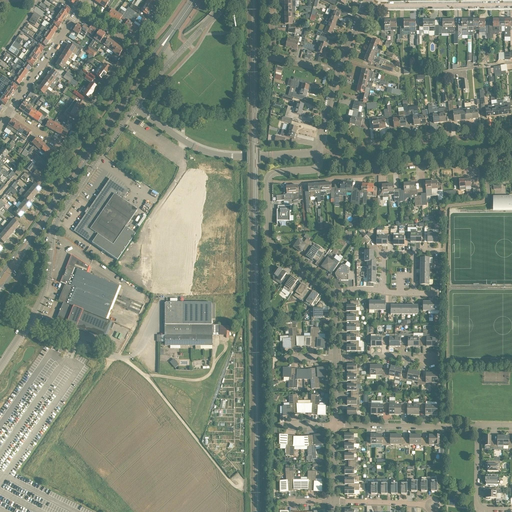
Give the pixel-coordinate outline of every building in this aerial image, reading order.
[(106,6),(109,8),(114,0),(102,0),(99,5),(105,8),(106,6)] [(144,0),(142,3),(151,9),(156,2),(154,0),(153,1),(151,0),(144,0)] [(151,9),(142,3),(141,2),(137,8),(131,4),(129,8),(139,14),(141,11),(146,14),(145,15),(147,16),(151,9)] [(62,4),(59,8),(59,9),(60,9),(68,14),(71,10),(62,4)] [(328,16),(331,17),(338,19),(340,14),(335,12),(336,8),(330,5),(328,10),(330,11),(328,16)] [(112,20),(117,13),(109,8),(107,10),(110,12),(107,17),(112,20)] [(128,8),(125,13),(120,9),(117,13),(112,20),(117,24),(120,19),(123,21),(131,10),(128,8)] [(61,24),(65,19),(56,13),(50,9),(48,11),(53,14),(51,17),(61,24)] [(56,13),(65,19),(68,14),(60,9),(59,9),(56,13)] [(132,16),(134,12),(131,10),(123,21),(126,23),(123,27),(128,31),(133,24),(135,21),(136,19),(132,16)] [(40,18),(34,14),(31,18),(37,22),(40,18)] [(50,22),(52,24),(58,28),(61,24),(51,17),(49,15),(49,16),(46,14),(45,15),(52,20),(50,22)] [(338,19),(331,17),(328,16),(326,21),(329,22),(336,25),(338,19)] [(296,24),(293,24),(292,19),(285,19),(285,25),(288,25),(288,29),(296,28),(296,24)] [(423,20),(423,28),(419,28),(419,31),(419,40),(419,45),(422,44),(422,36),(423,35),(423,32),(429,31),(429,20),(423,20)] [(439,34),(438,26),(435,26),(435,20),(429,20),(429,31),(435,31),(435,35),(435,36),(439,37),(439,34)] [(442,25),(440,25),(438,25),(438,26),(439,34),(442,35),(442,31),(448,31),(448,20),(442,20),(442,25)] [(467,20),(462,20),(462,24),(462,25),(458,25),(458,32),(458,39),(462,39),(462,31),(467,31),(467,20)] [(485,33),(485,39),(489,39),(489,26),(485,26),(485,24),(485,20),(479,20),(479,31),(479,33),(485,33)] [(493,20),(493,26),(489,26),(489,39),(493,39),(493,35),(499,35),(499,33),(499,20),(493,20)] [(329,22),(326,21),(323,26),(334,30),(336,25),(329,22)] [(404,21),(404,28),(404,29),(400,29),(400,35),(400,40),(402,40),(403,33),(410,33),(409,21),(404,21)] [(57,30),(49,24),(48,26),(46,25),(44,27),(54,34),(57,30)] [(138,28),(133,24),(128,31),(133,35),(138,28)] [(321,31),(325,33),(331,35),(334,30),(323,26),(318,24),(317,26),(322,28),(321,31)] [(73,31),(78,35),(82,28),(77,25),(73,31)] [(82,28),(78,35),(83,38),(85,35),(89,29),(84,25),(82,28)] [(99,31),(91,26),(89,29),(85,35),(93,41),(99,31)] [(41,31),(43,33),(51,38),(54,34),(44,27),(41,31)] [(40,37),(42,38),(48,42),(51,38),(43,33),(41,31),(38,35),(40,36),(40,37)] [(93,41),(89,45),(85,52),(93,58),(96,53),(90,49),(95,42),(95,41),(99,43),(105,36),(105,35),(99,31),(93,41)] [(40,36),(38,35),(35,40),(45,47),(48,42),(42,38),(40,37),(40,36)] [(324,38),(317,36),(315,40),(317,41),(315,46),(326,50),(328,45),(322,43),(324,38)] [(288,37),(287,40),(286,47),(291,49),(294,38),(288,37)] [(297,50),(299,43),(300,38),(294,37),(294,38),(291,49),(297,50)] [(106,52),(108,49),(113,43),(108,39),(103,46),(105,48),(104,50),(106,52)] [(373,39),(371,45),(377,48),(380,42),(377,41),(373,39)] [(41,53),(44,48),(36,43),(34,41),(30,46),(33,47),(41,53)] [(21,46),(15,42),(11,46),(16,50),(18,51),(21,46)] [(317,53),(322,55),(324,56),(326,50),(315,46),(304,42),(303,48),(313,52),(317,53)] [(65,50),(72,54),(75,55),(78,51),(80,52),(82,49),(73,43),(71,46),(69,44),(65,50)] [(108,49),(113,53),(118,46),(113,43),(108,49)] [(33,47),(30,46),(29,44),(26,49),(30,52),(38,58),(41,53),(33,47)] [(369,50),(378,54),(379,54),(381,49),(377,48),(371,45),(369,50)] [(118,46),(113,53),(118,57),(123,50),(118,46)] [(69,59),(71,61),(75,55),(72,54),(65,50),(62,55),(69,59)] [(386,61),(380,58),(377,57),(378,54),(369,50),(367,56),(383,62),(385,63),(386,61)] [(38,58),(30,52),(29,54),(28,53),(26,56),(35,62),(38,58)] [(21,60),(32,67),(35,62),(26,56),(25,55),(21,60)] [(71,61),(69,59),(62,55),(59,60),(65,64),(68,66),(71,61)] [(382,65),(383,62),(367,56),(364,61),(368,62),(371,64),(372,62),(379,64),(382,65)] [(110,57),(110,58),(107,61),(114,66),(117,62),(110,57)] [(16,65),(18,66),(22,69),(28,73),(30,69),(22,63),(19,60),(16,65)] [(68,66),(65,64),(59,60),(55,65),(65,71),(68,66)] [(104,65),(104,64),(100,70),(106,75),(110,69),(108,67),(104,65)] [(16,71),(25,77),(28,73),(22,69),(18,66),(16,65),(13,69),(16,71)] [(97,68),(94,72),(94,73),(94,75),(96,76),(99,79),(99,80),(101,82),(106,75),(100,70),(97,69),(97,68)] [(13,71),(11,74),(13,75),(16,77),(22,81),(25,77),(16,71),(13,69),(12,70),(13,71)] [(48,75),(55,80),(58,82),(59,80),(57,78),(59,75),(52,70),(48,75)] [(13,75),(10,79),(12,81),(12,80),(19,85),(22,81),(16,77),(13,75)] [(58,82),(55,80),(48,75),(44,80),(54,88),(58,83),(58,82)] [(7,86),(15,92),(18,87),(12,83),(6,79),(3,83),(7,86)] [(291,87),(294,88),(296,82),(293,82),(293,80),(290,79),(288,86),(291,87)] [(57,89),(54,88),(44,80),(41,85),(47,90),(49,88),(52,90),(52,89),(55,91),(57,89)] [(367,82),(360,81),(358,87),(370,89),(376,91),(376,88),(372,87),(373,84),(366,83),(367,82)] [(0,88),(3,91),(11,96),(15,92),(7,86),(3,83),(1,83),(0,84),(0,88)] [(91,83),(89,86),(87,89),(93,94),(97,86),(95,85),(95,86),(91,83)] [(302,84),(300,84),(298,89),(301,90),(308,92),(310,87),(302,84)] [(37,90),(44,95),(48,98),(50,96),(53,98),(55,96),(47,90),(41,85),(37,90)] [(83,87),(81,90),(79,93),(75,91),(73,93),(82,100),(85,97),(86,98),(86,99),(88,100),(93,94),(87,89),(83,87)] [(370,89),(358,87),(357,92),(361,93),(360,100),(360,101),(360,102),(366,104),(366,102),(367,102),(370,89)] [(0,94),(2,97),(8,101),(11,96),(3,91),(0,88),(0,94)] [(308,92),(301,90),(298,89),(295,88),(293,94),(306,98),(308,92)] [(8,101),(2,97),(0,94),(0,101),(1,103),(5,105),(8,101)] [(80,112),(81,110),(84,105),(82,104),(82,105),(74,100),(70,106),(80,112)] [(19,109),(24,113),(28,107),(30,104),(25,101),(19,109)] [(298,102),(293,101),(292,104),(297,105),(296,109),(303,111),(304,105),(297,103),(298,102)] [(389,120),(393,119),(394,128),(400,127),(399,116),(393,117),(392,113),(391,105),(387,106),(388,110),(389,120)] [(404,112),(399,113),(399,116),(400,127),(406,127),(405,116),(409,116),(409,112),(408,112),(408,105),(403,106),(404,112)] [(70,106),(67,109),(64,115),(68,119),(71,115),(74,117),(73,118),(75,120),(80,112),(70,106)] [(350,124),(355,126),(357,119),(359,107),(353,106),(352,111),(353,111),(352,117),(350,117),(350,120),(350,121),(350,124)] [(32,110),(28,107),(24,113),(28,116),(32,110)] [(297,121),(299,116),(301,116),(303,111),(296,109),(288,107),(285,117),(297,121)] [(440,123),(446,122),(445,114),(447,114),(447,108),(439,109),(439,115),(440,123)] [(39,109),(37,113),(33,119),(41,124),(48,115),(39,109)] [(37,113),(32,110),(28,116),(33,119),(37,113)] [(384,110),(385,117),(378,118),(379,129),(386,129),(385,120),(389,120),(388,110),(384,110)] [(422,115),(419,115),(420,125),(426,124),(426,119),(428,119),(427,110),(422,111),(422,115)] [(414,126),(420,125),(419,115),(413,116),(412,112),(411,112),(409,112),(409,116),(410,125),(414,124),(414,126)] [(12,119),(8,125),(6,129),(11,132),(11,131),(17,123),(12,119)] [(45,127),(50,130),(54,123),(46,119),(42,125),(43,126),(45,122),(47,123),(45,127)] [(363,126),(365,121),(357,119),(355,126),(361,127),(361,125),(363,126)] [(55,121),(54,123),(50,130),(55,132),(60,123),(55,121)] [(16,134),(17,132),(22,126),(17,123),(11,131),(16,134)] [(63,129),(65,126),(60,123),(55,132),(60,135),(63,129)] [(297,128),(290,126),(288,125),(286,131),(296,134),(297,128)] [(22,135),(26,129),(22,126),(17,132),(22,135)] [(26,129),(22,135),(21,137),(25,141),(27,138),(29,136),(31,132),(26,129)] [(60,135),(65,138),(69,131),(63,129),(60,135)] [(286,131),(282,130),(281,133),(288,135),(287,137),(294,139),(296,134),(286,131)] [(32,143),(34,145),(27,152),(25,150),(21,155),(26,157),(28,153),(29,154),(32,152),(31,152),(34,149),(34,150),(41,142),(37,138),(32,143)] [(41,142),(34,150),(38,153),(45,146),(41,142)] [(45,146),(38,153),(37,154),(41,158),(49,150),(45,146)] [(6,156),(8,154),(2,149),(0,151),(0,154),(7,160),(9,162),(12,164),(15,167),(17,165),(6,156)] [(41,158),(40,159),(44,163),(48,159),(53,154),(49,150),(41,158)] [(24,167),(25,168),(29,172),(34,165),(30,161),(24,167)] [(184,219),(152,219),(153,294),(192,294),(192,296),(236,295),(234,170),(201,171),(201,178),(193,178),(193,177),(183,177),(184,219)] [(125,228),(137,210),(122,200),(127,191),(110,179),(91,206),(74,232),(92,244),(97,247),(95,250),(98,251),(99,249),(117,261),(131,240),(135,235),(125,228)] [(432,196),(432,190),(431,182),(425,183),(426,190),(426,194),(421,194),(421,196),(422,206),(427,206),(426,197),(432,196)] [(443,197),(443,192),(443,191),(438,191),(437,184),(437,182),(431,182),(432,190),(432,196),(438,196),(438,201),(443,201),(443,197)] [(331,194),(331,200),(334,200),(334,190),(332,191),(331,183),(325,184),(326,194),(331,194)] [(334,200),(334,203),(339,203),(339,199),(338,199),(338,196),(339,196),(340,196),(346,197),(346,193),(346,194),(347,183),(341,183),(341,186),(340,189),(334,188),(334,190),(334,200)] [(351,194),(350,201),(355,202),(357,189),(353,188),(353,187),(352,187),(353,184),(347,183),(346,194),(351,194)] [(31,188),(37,194),(41,189),(37,186),(35,184),(31,188)] [(367,196),(367,193),(368,185),(362,184),(362,188),(361,188),(361,189),(357,189),(355,202),(355,206),(359,206),(360,198),(363,198),(362,204),(366,205),(367,199),(367,196)] [(382,187),(379,188),(379,197),(383,196),(383,198),(389,198),(388,196),(388,193),(388,185),(384,186),(384,184),(382,184),(382,186),(382,187)] [(404,195),(410,194),(410,184),(403,184),(404,188),(403,188),(404,189),(399,190),(400,202),(405,202),(404,195)] [(305,192),(306,203),(309,203),(309,197),(315,196),(314,185),(308,185),(308,192),(305,192)] [(377,188),(374,188),(374,186),(368,185),(367,193),(367,196),(376,197),(377,188)] [(388,185),(388,193),(388,196),(394,195),(394,202),(400,202),(399,190),(394,190),(394,189),(394,185),(388,185)] [(287,194),(284,196),(285,201),(293,200),(293,197),(292,186),(286,187),(287,194)] [(298,193),(298,189),(298,186),(292,186),(293,197),(293,200),(293,201),(299,199),(299,200),(302,200),(302,196),(299,196),(299,195),(298,193)] [(18,194),(25,200),(29,203),(33,198),(27,193),(21,188),(19,191),(20,192),(18,194)] [(37,194),(31,188),(27,193),(33,198),(37,194)] [(511,208),(511,198),(505,199),(503,199),(494,199),(494,204),(491,204),(491,208),(494,208),(494,209),(511,208)] [(25,200),(22,204),(28,209),(32,205),(29,203),(25,200)] [(22,204),(18,209),(24,214),(28,209),(22,204)] [(24,214),(18,209),(15,206),(11,211),(14,213),(20,219),(24,214)] [(277,210),(277,221),(290,221),(290,212),(291,212),(291,206),(278,206),(278,210),(277,210)] [(13,220),(9,224),(9,225),(16,230),(20,225),(13,220)] [(3,227),(5,229),(12,234),(16,230),(9,225),(9,224),(6,222),(3,227)] [(2,234),(8,239),(12,234),(5,229),(2,234)] [(424,237),(424,240),(425,240),(427,240),(427,243),(433,243),(433,234),(428,234),(428,230),(428,229),(425,229),(424,234),(424,237)] [(410,243),(416,243),(416,234),(416,230),(410,230),(410,232),(408,232),(407,240),(410,240),(410,243)] [(404,240),(407,240),(408,232),(408,231),(404,231),(404,234),(399,234),(399,237),(399,245),(404,246),(404,240)] [(371,240),(366,235),(365,234),(364,233),(363,233),(361,233),(360,233),(364,237),(369,242),(371,240)] [(441,233),(438,233),(438,234),(433,234),(433,243),(438,243),(438,240),(441,240),(441,233)] [(390,243),(393,243),(393,245),(399,245),(399,237),(399,234),(399,237),(394,237),(394,235),(390,235),(390,243)] [(416,234),(416,243),(421,243),(421,240),(424,240),(424,237),(424,234),(422,234),(416,234)] [(387,243),(390,243),(390,235),(387,235),(387,237),(382,237),(382,245),(387,245),(387,243)] [(305,252),(312,243),(307,239),(303,243),(301,242),(301,240),(299,240),(297,241),(297,243),(294,248),(301,253),(303,250),(305,252)] [(310,251),(306,256),(310,259),(312,261),(313,259),(317,262),(319,260),(321,262),(325,257),(322,255),(323,254),(319,251),(317,250),(319,247),(315,244),(310,251)] [(60,283),(65,285),(65,284),(113,304),(139,314),(143,305),(128,299),(121,296),(120,299),(116,297),(120,287),(87,274),(90,268),(71,255),(60,283)] [(333,271),(339,262),(330,255),(321,267),(328,272),(330,269),(333,271)] [(339,269),(335,274),(336,277),(341,281),(348,281),(348,280),(354,280),(354,272),(350,272),(350,269),(344,265),(341,266),(339,269)] [(280,282),(283,284),(287,279),(284,277),(286,274),(282,271),(283,270),(279,268),(277,272),(275,271),(273,275),(273,277),(275,277),(278,279),(280,281),(280,282)] [(288,282),(283,289),(291,294),(297,287),(294,285),(295,284),(298,280),(292,276),(289,280),(288,280),(287,280),(287,281),(287,282),(288,282)] [(366,284),(366,287),(373,287),(373,284),(376,284),(376,278),(367,278),(367,284),(366,284)] [(65,284),(65,285),(58,301),(63,303),(107,320),(113,304),(65,284)] [(303,284),(296,293),(301,297),(299,300),(302,302),(309,292),(307,290),(308,288),(303,284)] [(313,291),(306,302),(312,306),(313,303),(316,305),(320,299),(318,297),(319,295),(313,291)] [(347,312),(351,312),(352,312),(356,312),(356,311),(358,311),(360,311),(360,308),(359,308),(358,301),(350,301),(350,302),(352,302),(352,304),(351,304),(351,305),(351,306),(347,306),(347,312)] [(111,322),(107,320),(63,303),(56,320),(104,339),(111,322)] [(165,320),(163,320),(163,324),(165,324),(165,325),(165,335),(165,337),(177,337),(178,335),(191,335),(191,325),(212,325),(212,320),(215,320),(215,304),(212,304),(211,303),(167,303),(166,304),(165,320)] [(313,314),(312,314),(312,322),(321,322),(321,321),(321,318),(323,318),(323,317),(324,317),(324,316),(324,315),(324,314),(323,314),(323,312),(323,309),(322,309),(322,305),(319,303),(317,306),(317,309),(315,309),(313,309),(313,314)] [(358,318),(358,312),(358,311),(356,311),(356,312),(352,312),(352,314),(351,315),(351,316),(347,316),(347,322),(352,322),(356,322),(356,321),(358,321),(358,318)] [(351,326),(347,326),(347,332),(351,332),(352,332),(356,332),(356,331),(356,328),(360,328),(360,321),(358,321),(356,321),(356,322),(352,322),(352,324),(351,325),(351,326)] [(280,342),(283,342),(283,349),(288,348),(288,347),(290,347),(290,348),(294,348),(292,328),(293,328),(292,323),(286,323),(286,325),(288,328),(289,336),(280,337),(280,342)] [(165,338),(165,346),(201,346),(204,346),(204,349),(212,349),(212,346),(212,336),(212,325),(191,325),(191,335),(178,335),(177,337),(165,337),(165,338)] [(292,328),(294,348),(298,348),(297,346),(304,346),(304,337),(297,337),(297,328),(293,328),(292,328)] [(304,337),(304,346),(310,346),(310,348),(314,348),(315,328),(311,328),(310,337),(304,337)] [(326,341),(325,341),(325,339),(324,339),(319,339),(319,328),(315,328),(314,348),(318,348),(318,347),(320,347),(320,348),(325,349),(325,344),(326,344),(326,341)] [(347,342),(351,342),(352,342),(356,342),(356,341),(356,338),(359,338),(359,332),(359,331),(356,331),(356,332),(352,332),(352,334),(351,335),(351,336),(347,336),(347,342)] [(395,338),(395,347),(400,347),(400,344),(404,344),(404,334),(400,334),(395,334),(395,338)] [(404,344),(408,344),(408,347),(413,347),(413,338),(413,335),(413,334),(408,334),(404,334),(404,344)] [(432,347),(432,338),(432,335),(427,335),(427,334),(423,334),(423,336),(423,345),(426,345),(426,347),(432,347)] [(382,335),(376,335),(376,338),(376,347),(382,347),(382,344),(386,344),(386,337),(382,337),(382,335)] [(419,347),(419,344),(422,344),(422,347),(423,347),(423,345),(423,336),(419,336),(418,335),(413,335),(413,338),(413,347),(419,347)] [(376,347),(376,338),(371,338),(371,337),(367,337),(367,344),(371,344),(371,347),(376,347)] [(386,337),(386,344),(389,344),(389,347),(395,347),(395,338),(389,338),(389,337),(386,337)] [(432,338),(432,347),(437,347),(437,345),(441,345),(441,337),(437,337),(437,338),(432,338)] [(360,348),(359,348),(359,341),(356,341),(356,342),(352,342),(352,344),(351,345),(351,346),(347,346),(347,352),(351,352),(351,353),(355,353),(355,352),(356,352),(356,351),(360,351),(360,348)] [(355,365),(355,364),(351,364),(351,365),(347,365),(347,371),(351,371),(351,372),(352,373),(352,375),(357,375),(357,376),(359,376),(359,369),(357,369),(356,365),(355,365)] [(376,376),(376,366),(370,366),(370,371),(367,371),(367,377),(370,377),(370,376),(376,376)] [(385,378),(386,372),(382,372),(382,366),(376,366),(376,376),(381,376),(381,378),(385,378)] [(390,372),(386,372),(385,378),(389,379),(389,376),(395,378),(397,368),(391,367),(390,372)] [(293,389),(294,369),(290,369),(290,370),(288,370),(288,369),(283,368),(283,377),(289,378),(289,389),(293,389)] [(314,369),(315,389),(320,388),(319,378),(325,377),(325,368),(320,368),(320,370),(318,370),(318,369),(314,369)] [(399,382),(400,381),(403,382),(404,375),(401,375),(402,369),(397,368),(395,378),(394,380),(399,382)] [(298,380),(304,380),(304,371),(298,371),(298,369),(294,369),(293,389),(297,389),(298,380)] [(304,371),(304,380),(311,380),(311,389),(315,389),(314,369),(310,369),(311,371),(304,371)] [(404,375),(403,382),(406,382),(407,381),(412,383),(412,381),(414,372),(409,371),(408,375),(407,376),(404,375)] [(422,385),(422,379),(419,378),(420,373),(414,372),(412,381),(418,382),(417,385),(422,385)] [(426,379),(422,379),(422,385),(426,386),(426,383),(432,383),(432,374),(426,374),(426,379)] [(432,374),(432,383),(437,384),(437,385),(441,385),(441,379),(438,379),(438,374),(432,374)] [(352,383),(352,385),(357,385),(357,386),(359,386),(360,386),(360,379),(357,379),(357,376),(357,375),(352,375),(347,375),(347,381),(351,381),(351,382),(352,383)] [(351,385),(347,385),(347,391),(351,391),(351,392),(352,393),(352,395),(351,395),(359,395),(359,389),(357,389),(357,386),(357,385),(352,385),(351,385)] [(294,415),(293,395),(289,396),(289,403),(284,404),(284,407),(284,416),(289,416),(289,414),(291,414),(291,415),(294,415)] [(304,413),(304,404),(298,404),(297,395),(293,395),(294,415),(298,415),(298,413),(304,413)] [(314,415),(316,395),(311,395),(311,404),(304,404),(304,413),(311,413),(311,415),(314,415)] [(316,395),(314,415),(318,415),(318,414),(320,414),(320,415),(325,416),(325,406),(325,404),(319,404),(320,395),(317,395),(316,395)] [(351,399),(347,399),(347,405),(351,405),(353,405),(357,405),(359,405),(359,402),(359,395),(351,395),(351,396),(352,396),(352,398),(351,399)] [(395,415),(395,405),(395,401),(390,401),(390,403),(386,403),(386,410),(389,410),(389,415),(395,415)] [(419,415),(419,410),(422,410),(422,404),(422,401),(419,401),(419,403),(413,403),(413,406),(413,415),(419,415)] [(371,415),(377,415),(377,405),(371,405),(371,403),(368,403),(368,406),(368,409),(371,409),(371,415)] [(386,410),(386,403),(383,403),(383,405),(377,405),(377,415),(383,415),(383,409),(386,410)] [(404,410),(404,403),(401,403),(401,405),(395,405),(395,415),(401,415),(401,410),(404,410)] [(413,415),(413,406),(408,406),(408,403),(404,403),(404,410),(407,410),(407,415),(413,415)] [(431,416),(431,406),(426,406),(426,404),(422,404),(422,410),(425,410),(425,415),(431,416)] [(440,410),(440,404),(437,404),(437,406),(431,406),(431,416),(437,416),(437,410),(440,410)] [(353,408),(352,408),(351,409),(347,409),(347,415),(352,415),(352,416),(356,416),(356,415),(357,415),(357,412),(359,412),(359,405),(357,405),(353,405),(353,408)] [(350,442),(350,444),(354,444),(354,445),(356,445),(356,444),(356,438),(354,438),(354,434),(353,434),(353,433),(349,433),(349,434),(344,434),(344,440),(348,440),(348,441),(349,442),(350,442)] [(280,445),(280,449),(286,449),(285,456),(290,456),(291,436),(287,436),(287,437),(285,437),(285,436),(280,435),(280,445)] [(314,436),(311,436),(312,456),(312,460),(313,462),(315,462),(315,459),(317,459),(316,450),(316,446),(322,446),(321,444),(321,435),(316,435),(316,437),(314,437),(314,436)] [(366,439),(366,446),(371,446),(371,445),(376,445),(376,435),(370,435),(371,435),(371,438),(370,438),(370,439),(366,439)] [(376,435),(376,445),(381,445),(381,446),(386,446),(386,440),(383,440),(383,438),(382,438),(382,435),(376,435)] [(386,440),(386,446),(390,446),(390,445),(396,445),(396,435),(390,435),(390,438),(389,438),(389,440),(386,440)] [(396,435),(396,445),(401,445),(401,446),(405,446),(405,440),(402,440),(402,439),(401,439),(401,436),(402,436),(402,435),(396,435)] [(405,440),(405,446),(410,446),(410,445),(415,445),(415,436),(409,435),(409,436),(410,436),(410,439),(408,439),(408,440),(405,440)] [(291,436),(290,456),(294,456),(294,447),(301,447),(301,438),(294,438),(294,436),(291,436)] [(312,460),(312,456),(311,436),(307,436),(307,438),(301,438),(301,447),(307,447),(308,456),(308,462),(312,462),(311,460),(312,460)] [(415,436),(415,445),(420,445),(420,446),(425,446),(425,440),(422,440),(422,439),(421,439),(421,436),(415,436)] [(429,445),(435,445),(435,436),(429,436),(429,439),(428,439),(428,440),(425,440),(425,446),(429,446),(429,445)] [(435,445),(434,449),(440,449),(440,447),(444,447),(444,440),(441,440),(441,439),(440,439),(440,438),(440,436),(441,436),(435,436),(435,445)] [(494,448),(494,442),(491,442),(491,437),(485,437),(484,437),(483,437),(483,438),(482,439),(483,440),(483,441),(484,441),(485,441),(485,446),(490,446),(490,448),(494,448)] [(494,442),(494,448),(498,448),(498,446),(503,446),(503,437),(497,437),(497,442),(494,442)] [(503,437),(503,446),(509,446),(509,449),(511,448),(511,442),(509,442),(509,437),(503,437)] [(348,444),(344,444),(344,450),(348,450),(349,450),(349,451),(349,452),(350,452),(350,454),(354,454),(354,455),(356,455),(356,453),(356,449),(357,449),(359,446),(359,444),(356,444),(356,445),(354,445),(354,444),(350,444),(348,444)] [(349,462),(350,462),(350,464),(348,464),(356,464),(356,455),(354,455),(354,454),(350,454),(344,454),(344,460),(349,460),(349,461),(349,462)] [(487,472),(498,472),(498,465),(500,465),(500,462),(489,461),(489,465),(485,465),(485,466),(486,467),(487,468),(487,472)] [(345,475),(350,475),(354,475),(354,474),(354,471),(357,471),(356,464),(348,464),(348,465),(350,465),(350,467),(349,467),(349,468),(349,469),(345,469),(345,475)] [(285,465),(286,469),(285,469),(286,481),(280,481),(280,492),(285,492),(285,491),(287,490),(287,492),(291,491),(289,468),(288,469),(288,465),(285,465)] [(301,481),(301,478),(301,477),(294,477),(294,471),(294,468),(289,468),(291,491),(295,491),(295,489),(301,489),(301,481)] [(311,491),(312,471),(308,471),(307,481),(301,481),(301,489),(307,489),(307,491),(311,491)] [(312,471),(311,491),(315,491),(315,490),(317,490),(317,492),(322,492),(322,483),(321,483),(321,480),(316,480),(316,472),(312,471)] [(354,475),(350,475),(350,477),(349,478),(349,479),(345,479),(345,485),(350,485),(355,485),(355,484),(355,481),(357,481),(357,474),(354,474),(354,475)] [(490,487),(494,487),(494,486),(498,486),(498,483),(499,483),(499,478),(498,478),(498,475),(486,475),(486,485),(490,485),(490,487)] [(427,477),(426,481),(427,481),(427,489),(431,489),(431,492),(437,492),(437,490),(438,490),(438,486),(437,486),(437,481),(431,481),(431,477),(427,477)] [(407,480),(407,484),(407,489),(411,489),(411,492),(417,492),(417,489),(417,481),(412,481),(412,480),(407,480)] [(427,492),(427,489),(427,481),(426,481),(422,481),(421,480),(417,480),(417,481),(417,489),(421,489),(421,492),(427,492)] [(377,495),(377,492),(377,484),(371,484),(371,483),(367,483),(367,492),(371,492),(371,495),(377,495)] [(382,483),(377,483),(377,484),(377,492),(381,492),(381,495),(387,495),(387,492),(387,484),(382,484),(382,483)] [(387,483),(387,484),(387,492),(391,492),(391,495),(397,495),(397,492),(397,484),(391,484),(391,483),(387,483)] [(397,483),(397,484),(397,492),(401,492),(401,495),(407,495),(407,489),(407,484),(402,484),(402,483),(397,483)] [(355,485),(350,485),(350,487),(349,488),(349,489),(345,489),(345,495),(349,495),(349,496),(353,496),(353,495),(354,495),(354,491),(359,491),(359,484),(355,484),(355,485)] [(501,494),(501,489),(491,489),(491,492),(486,492),(486,499),(487,499),(487,500),(488,500),(489,500),(490,500),(490,499),(497,499),(497,494),(501,494)]
